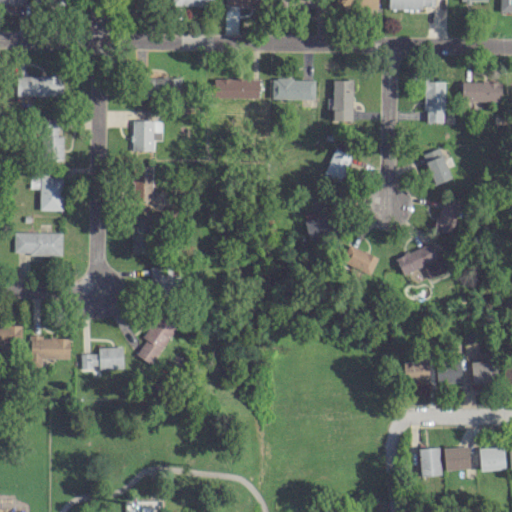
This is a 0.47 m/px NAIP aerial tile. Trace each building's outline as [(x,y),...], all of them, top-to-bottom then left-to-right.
[(377,8),(377,0),(334,0),(335,7),(377,8)] [(387,0),(388,8),(422,9),(422,5),(434,5),(433,0),(387,0)] [(511,0),(498,0),(499,11),(511,11),(511,0)] [(16,75),(16,94),(62,95),(62,75),(16,75)] [(179,76),(144,77),(144,96),(180,95),(179,76)] [(258,97),(258,78),(212,77),(212,96),(258,97)] [(313,98),(314,79),(271,78),(271,98),(313,98)] [(331,120),(351,120),(352,79),(332,79),(331,120)] [(444,121),(443,80),(423,80),(424,122),(444,121)] [(500,101),(501,81),(461,80),(461,100),(500,101)] [(61,160),(62,119),(42,118),(41,160),(61,160)] [(131,149),(152,150),(152,139),(161,139),(161,120),(132,120),(131,149)] [(340,182),(350,154),(333,147),(322,176),(340,182)] [(450,178),(439,147),(422,153),(433,184),(450,178)] [(151,165),(133,165),(133,204),(152,204),(151,165)] [(62,209),(61,175),(30,175),(30,188),(38,188),(39,210),(62,209)] [(435,231),(454,232),(456,200),(437,199),(435,231)] [(313,206),(315,217),(303,219),(307,239),(332,234),(326,203),(313,206)] [(130,252),(150,253),(151,216),(131,216),(130,252)] [(61,232),(13,231),(13,253),(61,254),(61,232)] [(394,256),(402,274),(423,266),(427,278),(444,271),(432,241),(394,256)] [(340,260),(369,274),(377,257),(348,243),(340,260)] [(179,276),(171,276),(171,266),(150,266),(149,295),(173,295),(173,286),(179,286),(179,276)] [(135,354),(152,364),(176,324),(156,313),(142,337),(144,338),(135,354)] [(0,344),(21,345),(21,325),(0,324),(0,344)] [(29,365),(41,366),(41,357),(69,358),(69,337),(30,335),(29,365)] [(98,352),(80,353),(80,368),(122,367),(121,345),(97,346),(98,352)] [(493,352),(478,352),(478,361),(470,361),(471,382),(494,382),(493,352)] [(460,359),(435,360),(436,382),(461,381),(460,359)] [(428,360),(403,360),(403,383),(429,382),(428,360)] [(511,389),(511,362),(504,363),(503,389),(511,389)] [(442,447),(443,469),(468,468),(467,446),(442,447)] [(504,468),(503,446),(478,447),(479,469),(504,468)] [(418,447),(419,475),(439,474),(438,447),(418,447)]
